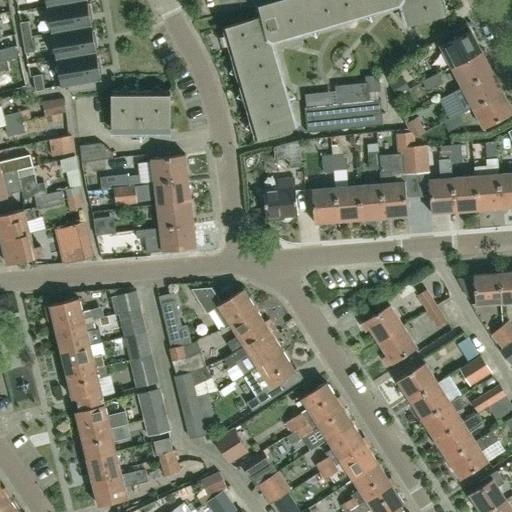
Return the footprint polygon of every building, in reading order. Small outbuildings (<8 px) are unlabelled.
[(87,0),(82,0),(47,6),(51,33),(92,26),(87,0)] [(262,0),(267,17),(270,28),(273,27),(275,36),(400,0),(403,0),(411,24),(448,13),(446,6),(449,0),(262,0)] [(255,139),(293,127),(260,15),(223,26),(225,34),(221,41),(228,45),(234,65),(230,72),(237,75),(241,90),(237,96),(244,100),(250,120),(246,127),(253,131),(255,139)] [(31,36),(29,21),(20,22),(23,37),(31,36)] [(56,60),(97,53),(92,26),(51,33),(56,60)] [(452,66),(481,51),(471,30),(441,45),(452,66)] [(23,37),(25,52),(34,51),(31,36),(23,37)] [(0,60),(7,59),(17,57),(14,46),(0,49),(0,60)] [(481,51),(452,66),(462,86),(463,87),(492,72),(481,51)] [(97,53),(56,60),(61,87),(101,80),(97,53)] [(0,72),(10,70),(7,59),(0,60),(0,72)] [(503,92),(492,72),(463,87),(462,86),(453,91),(464,112),(473,107),(503,92)] [(427,91),(442,83),(437,73),(421,81),(427,91)] [(42,74),(33,75),(33,76),(36,90),(44,89),(42,74)] [(336,95),(337,103),(368,100),(368,91),(379,90),(378,81),(376,79),(372,75),(366,76),(366,83),(336,86),(336,89),(336,95)] [(152,90),(130,90),(125,84),(120,90),(111,90),(111,129),(170,129),(170,90),(162,90),(157,84),(152,90)] [(511,110),(503,92),(473,107),(484,128),(511,113),(511,110)] [(307,132),(383,124),(380,99),(368,100),(337,103),(304,107),(307,132)] [(6,126),(22,122),(19,111),(3,116),(6,126)] [(448,132),(463,123),(458,114),(442,122),(448,132)] [(414,137),(416,136),(425,131),(417,117),(406,123),(411,131),(414,137)] [(22,122),(6,126),(8,136),(24,132),(22,122)] [(411,131),(398,133),(401,168),(404,168),(405,172),(417,171),(414,145),(416,144),(416,136),(414,137),(411,131)] [(71,135),(60,137),(63,153),(74,151),(71,135)] [(301,166),(299,140),(273,147),(274,160),(288,159),(289,168),(301,166)] [(485,159),(497,158),(496,141),(484,142),(485,159)] [(82,161),(113,157),(112,151),(100,142),(80,144),(82,161)] [(417,171),(431,170),(428,143),(416,144),(414,145),(417,171)] [(451,157),(451,163),(462,162),(460,144),(450,145),(451,157)] [(370,168),(380,168),(379,151),(369,152),(370,168)] [(332,154),(334,172),(344,171),(343,153),(332,154)] [(0,173),(19,169),(33,166),(30,154),(0,160),(0,173)] [(155,181),(188,177),(185,154),(152,158),(155,181)] [(323,173),(334,172),(332,154),(321,155),(323,173)] [(452,176),(451,163),(450,157),(439,158),(440,177),(429,178),(432,212),(455,210),(452,176)] [(404,168),(401,168),(380,170),(381,182),(384,217),(408,215),(405,172),(404,168)] [(21,178),(19,169),(0,173),(0,198),(14,195),(10,181),(19,179),(21,178)] [(511,171),(498,172),(501,206),(511,205),(511,171)] [(478,208),(501,206),(498,172),(475,174),(478,208)] [(111,187),(129,184),(128,173),(110,176),(111,187)] [(478,208),(475,174),(452,176),(455,210),(478,208)] [(19,179),(23,198),(46,192),(44,181),(36,183),(34,175),(21,178),(19,179)] [(158,204),(191,200),(188,177),(155,181),(158,204)] [(266,220),(285,218),(285,216),(298,215),(295,177),(278,179),(279,187),(264,189),(266,220)] [(361,218),(384,217),(381,182),(358,184),(361,218)] [(129,184),(111,187),(112,188),(113,188),(115,205),(136,203),(134,185),(129,185),(129,184)] [(338,220),(361,218),(358,184),(335,186),(338,220)] [(65,189),(66,194),(66,195),(70,211),(82,209),(83,208),(80,192),(79,193),(78,186),(71,188),(65,189)] [(315,222),(338,220),(335,186),(312,188),(315,222)] [(64,203),(61,190),(34,196),(37,209),(64,203)] [(160,226),(193,222),(191,200),(158,204),(160,226)] [(0,234),(1,239),(30,232),(27,220),(36,218),(33,207),(25,209),(23,208),(0,213),(0,234)] [(94,219),(96,235),(98,235),(108,234),(106,217),(94,219)] [(67,226),(67,224),(56,227),(58,235),(68,232),(72,246),(63,249),(67,262),(75,260),(93,256),(84,221),(67,226)] [(193,222),(160,226),(163,250),(196,246),(193,222)] [(30,232),(1,239),(7,263),(36,256),(36,257),(45,255),(42,244),(34,246),(30,232)] [(511,269),(499,270),(500,301),(511,299),(511,269)] [(476,303),(500,301),(499,270),(474,272),(476,303)] [(413,278),(399,284),(404,294),(418,287),(413,278)] [(232,325),(257,310),(244,289),(222,302),(212,287),(191,288),(207,313),(210,310),(222,329),(231,324),(232,325)] [(427,311),(437,305),(426,288),(416,295),(427,311)] [(116,314),(141,308),(138,291),(112,297),(116,314)] [(57,329),(94,320),(92,311),(83,313),(80,298),(46,306),(49,320),(54,319),(57,329)] [(168,350),(183,347),(183,345),(190,343),(188,335),(186,325),(182,326),(176,298),(160,301),(170,348),(167,348),(168,350)] [(379,341),(404,326),(390,304),(361,322),(367,330),(371,328),(379,341)] [(437,305),(427,311),(437,327),(447,320),(437,305)] [(126,336),(147,331),(141,308),(116,314),(116,315),(120,314),(126,336)] [(257,310),(232,325),(238,335),(227,342),(233,352),(245,346),(270,330),(264,322),(257,310)] [(62,352),(91,345),(87,329),(96,328),(94,320),(57,329),(62,352)] [(511,324),(508,320),(500,326),(511,339),(511,337),(511,324)] [(404,326),(379,341),(387,355),(384,357),(388,364),(417,346),(404,326)] [(501,348),(511,339),(500,326),(490,334),(501,348)] [(244,374),(282,350),(270,330),(245,346),(233,352),(224,358),(229,367),(236,363),(244,374)] [(131,360),(152,354),(147,331),(126,336),(131,360)] [(468,361),(479,353),(467,336),(457,344),(468,361)] [(511,342),(501,351),(510,363),(511,361),(511,342)] [(68,376),(105,366),(102,354),(94,356),(91,345),(62,352),(68,376)] [(173,377),(205,365),(200,351),(186,357),(183,347),(168,350),(171,361),(175,375),(173,375),(173,377)] [(263,404),(301,379),(282,350),(244,374),(263,404)] [(152,354),(131,360),(137,387),(159,382),(152,354)] [(470,385),(491,371),(480,355),(459,368),(470,385)] [(409,398),(437,380),(426,361),(397,379),(409,398)] [(205,366),(205,365),(173,377),(179,399),(196,395),(194,385),(211,377),(205,366)] [(79,411),(105,405),(98,377),(107,375),(105,366),(68,376),(73,400),(76,399),(79,411)] [(422,418),(450,400),(437,380),(409,398),(422,418)] [(339,402),(326,382),(301,398),(308,408),(285,423),(291,433),(292,433),(314,418),(339,402)] [(479,412),(488,406),(505,395),(499,384),(482,394),(483,395),(472,402),(479,412)] [(143,420),(166,415),(160,387),(136,393),(143,420)] [(196,395),(179,399),(189,438),(204,435),(206,434),(203,422),(196,395)] [(435,439),(463,421),(457,411),(463,407),(464,403),(459,395),(450,401),(450,400),(422,418),(435,439)] [(511,404),(505,395),(488,406),(497,419),(511,408),(511,404)] [(352,422),(339,402),(314,418),(292,433),(291,433),(285,437),(290,444),(319,426),(327,438),(352,422)] [(82,436),(111,428),(129,424),(126,411),(108,415),(106,405),(105,405),(79,411),(76,412),(82,436)] [(483,422),(477,413),(477,412),(475,413),(463,421),(435,439),(447,459),(475,440),(469,431),(483,422)] [(166,415),(143,420),(147,436),(170,431),(166,415)] [(333,463),(340,459),(365,442),(352,422),(327,438),(333,448),(326,453),(328,456),(316,464),(321,471),(333,463)] [(229,464),(248,452),(233,427),(213,440),(229,464)] [(87,459),(117,452),(111,428),(82,436),(87,459)] [(475,440),(447,459),(460,479),(488,461),(482,451),(500,440),(493,429),(475,440)] [(353,479),(378,462),(365,442),(340,459),(353,479)] [(161,464),(177,460),(174,450),(158,454),(161,464)] [(249,475),(256,486),(277,471),(263,450),(240,465),(248,476),(249,475)] [(93,482),(122,474),(117,452),(87,459),(93,482)] [(177,460),(161,464),(163,475),(180,471),(178,462),(177,460)] [(200,460),(183,461),(183,473),(200,471),(200,460)] [(348,511),(391,483),(378,462),(353,479),(359,489),(352,494),(353,496),(340,505),(344,511),(345,511),(347,511),(348,511)] [(333,463),(321,471),(326,479),(338,471),(333,463)] [(122,474),(93,482),(98,506),(128,498),(125,486),(148,481),(145,468),(122,474)] [(258,484),(270,503),(291,490),(279,471),(258,484)] [(480,511),(484,511),(505,499),(497,487),(504,483),(496,471),(478,482),(480,486),(469,493),(471,497),(480,511)] [(212,492),(225,485),(220,474),(206,480),(212,492)] [(391,483),(348,511),(347,511),(363,511),(371,507),(374,511),(389,511),(400,505),(404,503),(391,483)] [(207,502),(213,511),(226,511),(235,506),(224,490),(207,502)] [(0,511),(18,511),(5,494),(0,497),(0,511)] [(511,511),(511,510),(505,499),(484,511),(511,511)]
